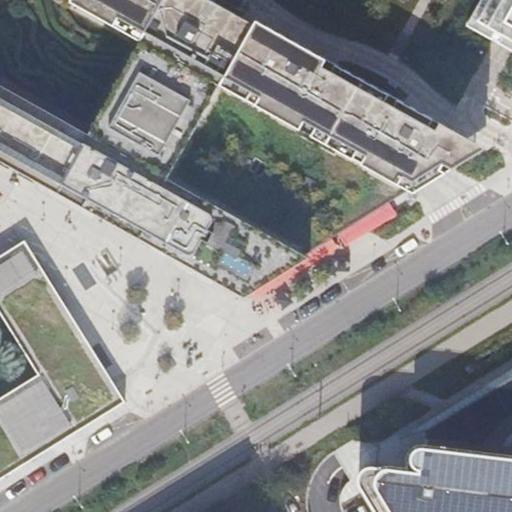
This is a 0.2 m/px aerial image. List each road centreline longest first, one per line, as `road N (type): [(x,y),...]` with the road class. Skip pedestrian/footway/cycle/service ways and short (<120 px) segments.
road 1 (secondary): [(511,210),(22,511)]
road 2 (residential): [(264,0),(293,26),(395,61),(450,112),(511,124)]
